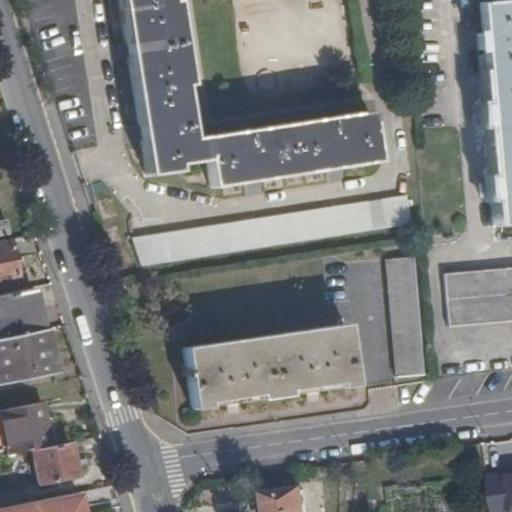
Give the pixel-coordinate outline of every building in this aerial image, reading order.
[(119,0),(146,173),(177,169),(176,163),(205,158),(209,185),(375,159),(368,111),(192,137),(182,83),(189,82),(177,0),(171,1),(170,0),(119,0)] [(511,222),(511,1),(480,3),(482,33),(478,34),(478,50),(484,49),(489,108),(482,109),(484,122),(489,122),(494,180),(490,180),(491,196),(495,195),(499,223),(511,222)] [(150,236),(154,264),(408,225),(405,199),(150,236)] [(0,235),(10,233),(8,220),(0,221),(0,235)] [(140,266),(154,264),(150,236),(131,239),(140,266)] [(0,282),(17,279),(8,241),(0,242),(0,282)] [(424,373),(414,258),(386,260),(396,376),(424,373)] [(511,320),(511,268),(443,275),(446,327),(511,320)] [(0,338),(36,331),(28,289),(0,295),(0,338)] [(354,384),(345,325),(182,349),(190,409),(205,407),(205,401),(257,394),(259,398),(286,394),(286,389),(337,382),(338,386),(354,384)] [(36,331),(0,338),(0,382),(51,373),(41,331),(36,331)] [(47,447),(38,406),(0,413),(0,435),(5,455),(32,450),(47,447)] [(69,442),(47,447),(32,450),(38,483),(76,475),(69,442)] [(503,482),(489,484),(492,511),(499,511),(507,511),(503,482)] [(304,511),(302,490),(265,495),(267,511),(304,511)] [(80,510),(77,493),(71,495),(74,511),(80,510)] [(0,511),(80,511),(80,510),(74,511),(71,495),(0,509),(0,511)]
